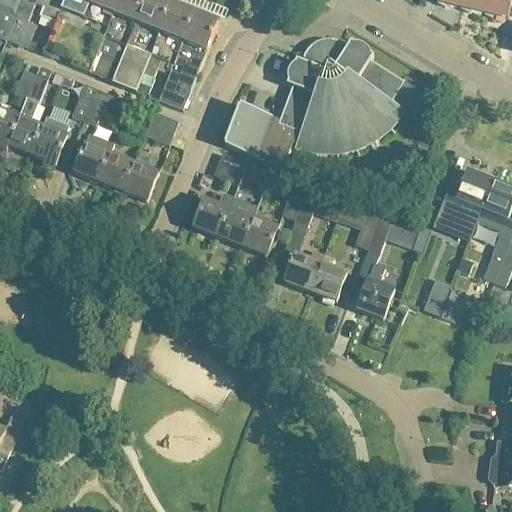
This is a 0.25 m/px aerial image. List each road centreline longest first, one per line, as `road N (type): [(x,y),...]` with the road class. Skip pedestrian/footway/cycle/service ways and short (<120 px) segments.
road 1 (residential): [(148,260),(394,407),(416,452),(426,511)]
road 2 (residential): [(148,260),(218,96),(279,0)]
road 3 (tertiary): [(511,93),(351,0)]
road 4 (residential): [(148,260),(0,200)]
